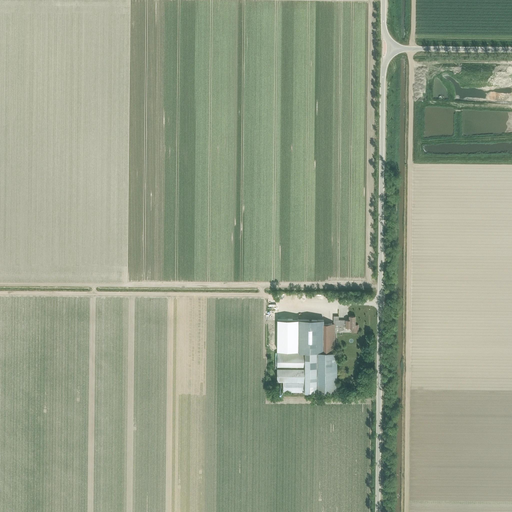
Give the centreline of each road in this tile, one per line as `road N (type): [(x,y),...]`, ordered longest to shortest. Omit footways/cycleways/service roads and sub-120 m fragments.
road 1 (unclassified): [(377,511),(382,70),(389,49)]
road 2 (track): [(261,285),(261,293),(256,285),(0,284)]
road 3 (unclassified): [(389,49),(511,50)]
